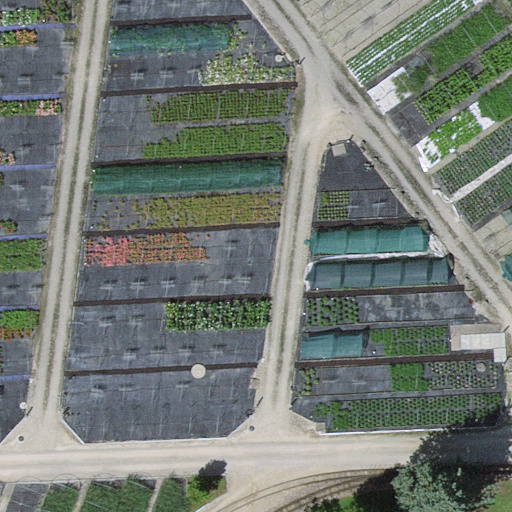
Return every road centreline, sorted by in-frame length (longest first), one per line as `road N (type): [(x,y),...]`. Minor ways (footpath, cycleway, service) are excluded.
road 1 (track): [(511,442),(0,461)]
road 2 (track): [(276,0),(319,56),(273,449)]
road 3 (track): [(47,459),(101,0)]
